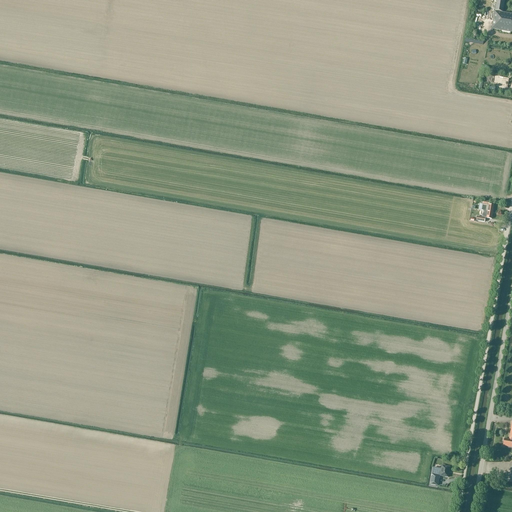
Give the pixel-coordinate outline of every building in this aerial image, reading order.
[(496,0),(495,11),(503,12),(504,0),(496,0)] [(511,14),(495,12),(492,29),(511,32),(511,14)] [(495,77),(495,80),(495,81),(497,81),(497,83),(502,83),(501,87),(500,86),(499,89),(506,90),(506,88),(507,88),(509,79),(498,77),(496,76),(495,77)] [(489,205),(489,204),(489,202),(483,201),(483,204),(482,210),(483,211),(493,212),(494,206),(489,205)] [(492,219),(493,212),(483,211),(482,217),(486,217),(486,218),(492,219)] [(511,447),(511,424),(509,439),(504,439),(503,446),(511,447)] [(440,476),(448,478),(450,467),(442,466),(441,469),(433,467),(432,474),(435,475),(435,477),(437,477),(438,475),(440,476)] [(435,475),(432,474),(430,484),(438,486),(440,476),(438,475),(437,477),(435,477),(435,475)]
